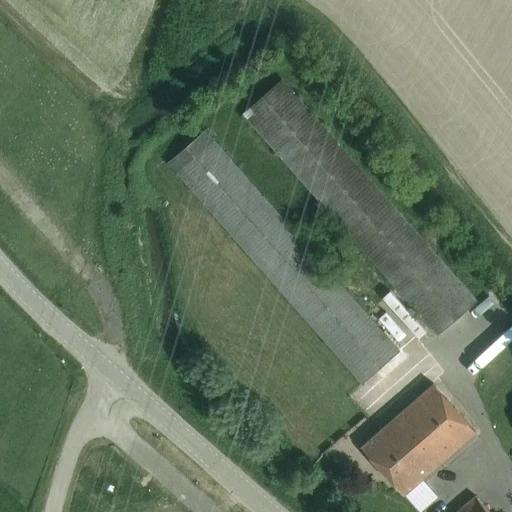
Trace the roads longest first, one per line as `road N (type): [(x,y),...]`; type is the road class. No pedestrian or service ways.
road 1 (tertiary): [(262,511),(109,383)]
road 2 (tertiary): [(109,383),(0,266)]
road 3 (residential): [(197,511),(100,413)]
